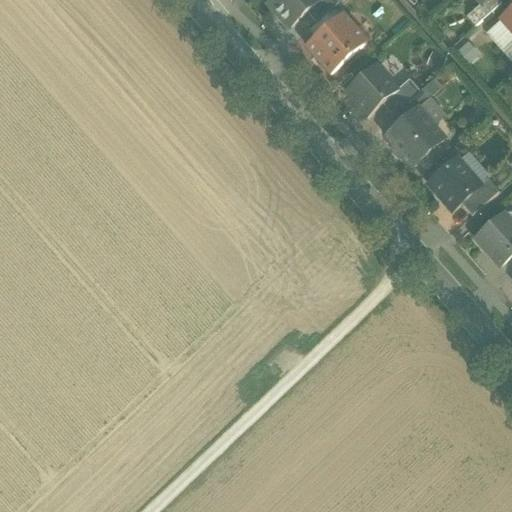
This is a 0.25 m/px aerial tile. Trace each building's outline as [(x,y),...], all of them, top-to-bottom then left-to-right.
[(319,4),(315,0),(276,0),(268,8),(289,32),(306,16),(319,5),(319,4)] [(333,0),(322,0),(319,4),(319,5),(306,16),(316,27),(334,10),(339,6),(333,0)] [(494,0),(491,0),(481,9),(480,8),(465,21),(474,31),(501,7),(494,0)] [(473,0),(480,8),(481,9),(491,0),(473,0)] [(316,27),(307,34),(315,43),(342,19),(334,10),(316,27)] [(511,13),(501,23),(511,36),(511,13)] [(315,43),(306,51),(330,78),(366,47),(342,19),(315,43)] [(375,71),(346,96),(367,120),(382,108),(396,95),(375,71)] [(408,84),(396,95),(382,108),(392,119),(395,117),(419,96),(419,95),(408,84)] [(419,96),(395,117),(402,126),(417,114),(430,103),(421,93),(419,95),(419,96)] [(402,126),(385,141),(412,171),(443,144),(417,114),(402,126)] [(457,164),(428,189),(452,216),(461,208),(480,191),(480,190),(457,164)] [(480,191),(461,208),(471,220),(499,196),(487,183),(480,190),(480,191)] [(511,228),(503,219),(476,243),(499,270),(511,260),(511,259),(511,228)]
